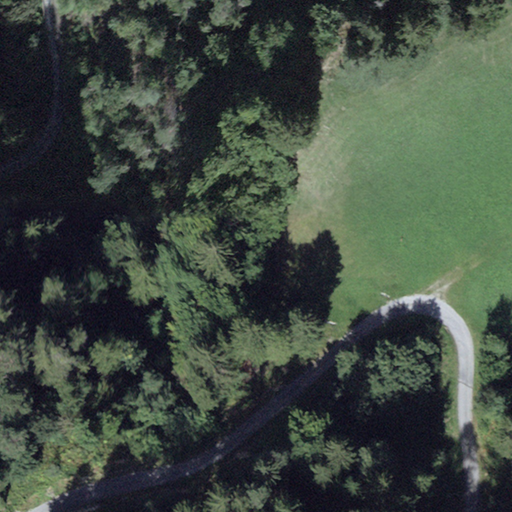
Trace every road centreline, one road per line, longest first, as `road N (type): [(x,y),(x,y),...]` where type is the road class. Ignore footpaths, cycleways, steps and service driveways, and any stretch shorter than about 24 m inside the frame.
road 1 (track): [(468,511),(465,339),(438,310),(392,308),(242,436),(192,463),(46,511)]
road 2 (track): [(0,171),(29,158),(56,126),(54,0)]
